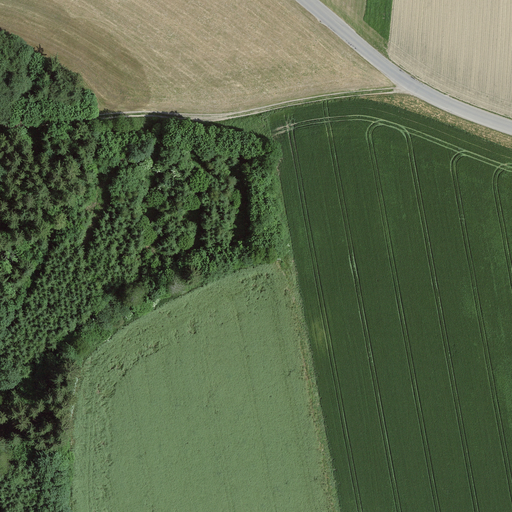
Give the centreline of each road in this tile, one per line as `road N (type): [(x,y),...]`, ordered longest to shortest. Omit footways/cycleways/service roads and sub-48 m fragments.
road 1 (track): [(403,77),(317,96),(0,110)]
road 2 (unclassified): [(511,127),(439,99),(302,0)]
